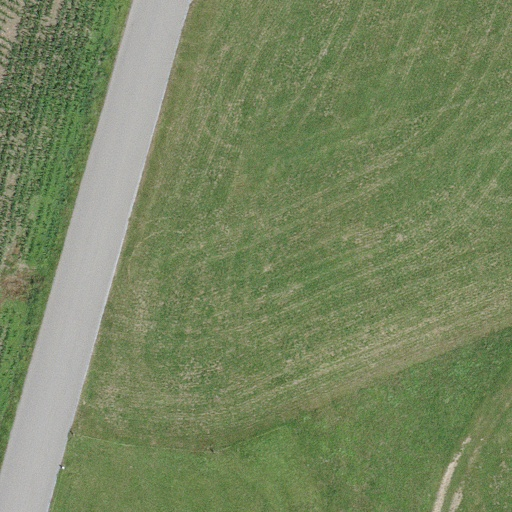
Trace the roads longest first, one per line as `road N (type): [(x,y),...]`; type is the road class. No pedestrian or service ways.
road 1 (tertiary): [(23,511),(166,0)]
road 2 (track): [(445,511),(491,409),(511,391)]
